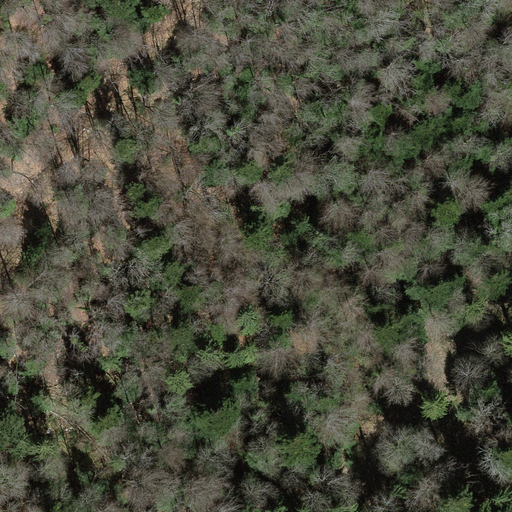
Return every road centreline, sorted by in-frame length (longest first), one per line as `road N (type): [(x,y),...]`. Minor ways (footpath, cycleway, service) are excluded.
road 1 (track): [(0,288),(29,222),(155,49),(214,0)]
road 2 (track): [(357,511),(511,310)]
